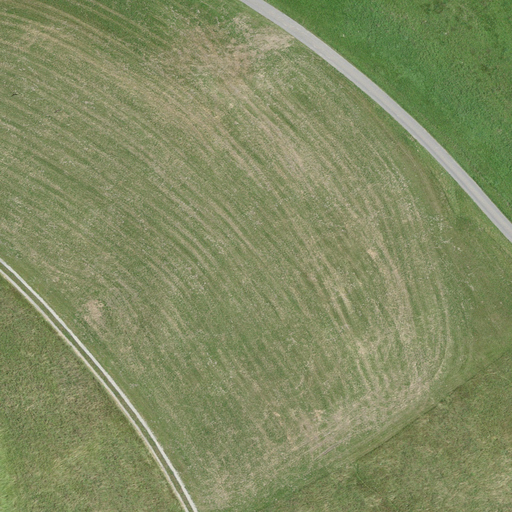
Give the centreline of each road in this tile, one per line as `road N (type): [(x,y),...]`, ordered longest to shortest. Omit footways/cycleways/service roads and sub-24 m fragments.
road 1 (track): [(255,0),(374,90),(511,233)]
road 2 (track): [(187,511),(150,441),(0,268)]
